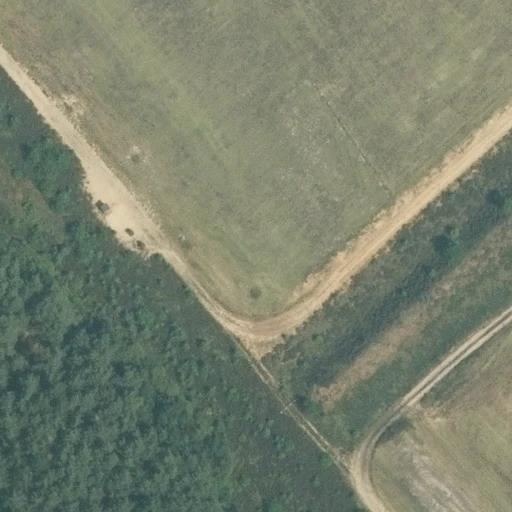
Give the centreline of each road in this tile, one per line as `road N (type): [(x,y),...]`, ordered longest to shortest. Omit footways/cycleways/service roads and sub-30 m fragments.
road 1 (track): [(511,117),(280,331),(247,338),(223,324),(0,59)]
road 2 (track): [(511,312),(355,454),(357,478),(380,511)]
road 3 (track): [(357,478),(260,372),(247,338)]
